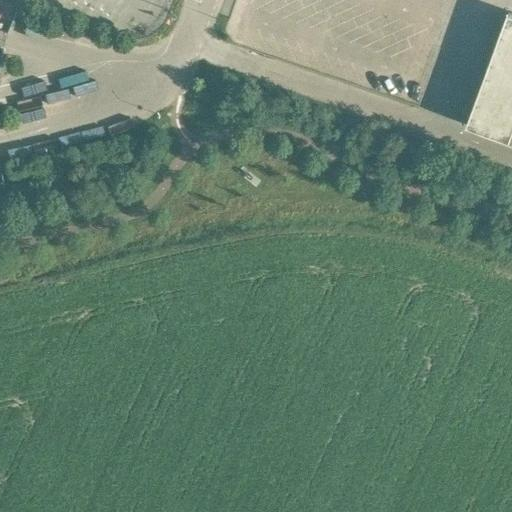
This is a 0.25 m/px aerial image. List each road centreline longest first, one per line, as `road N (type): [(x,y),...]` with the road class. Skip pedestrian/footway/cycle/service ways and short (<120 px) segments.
road 1 (unclassified): [(188,41),(511,157)]
road 2 (unknown): [(118,72),(0,36)]
road 3 (unknown): [(118,72),(0,97)]
